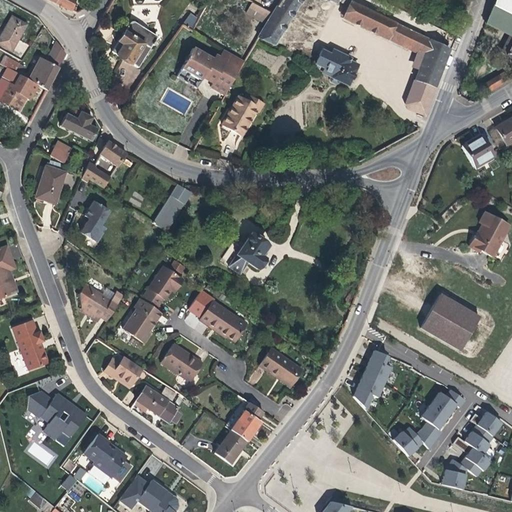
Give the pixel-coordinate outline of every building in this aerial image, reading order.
[(48,0),(65,8),(71,11),(74,12),(75,8),(73,7),(74,0),(48,0)] [(191,32),(209,0),(205,0),(195,17),(189,13),(181,26),(191,32)] [(301,0),(280,0),(272,14),(266,24),(258,37),(273,44),(301,0)] [(511,0),(494,0),(492,6),(511,15),(511,0)] [(349,1),(346,5),(341,15),(343,17),(343,18),(386,39),(387,38),(394,23),(349,1)] [(266,24),(272,14),(251,3),(246,14),(266,24)] [(510,35),(511,36),(511,15),(492,6),(485,23),(510,35)] [(0,45),(11,51),(26,25),(11,17),(0,36),(0,45)] [(153,46),(156,42),(154,41),(157,37),(134,22),(129,23),(121,36),(111,52),(130,65),(131,64),(137,68),(152,45),(153,46)] [(414,52),(422,36),(394,23),(387,38),(414,52)] [(434,88),(449,49),(422,36),(414,52),(424,56),(414,81),(434,88)] [(511,41),(511,42),(508,40),(501,52),(511,57),(511,59),(511,60),(511,41)] [(45,61),(58,68),(65,54),(55,41),(45,61)] [(223,95),(243,61),(223,50),(218,58),(214,55),(212,60),(192,49),(187,57),(187,56),(185,60),(186,60),(180,69),(201,81),(203,76),(208,79),(213,82),(210,87),(223,95)] [(322,73),(330,77),(338,81),(348,85),(355,69),(347,66),(349,61),(350,60),(349,58),(332,50),(330,55),(321,50),(315,64),(324,68),(322,73)] [(19,64),(4,56),(0,62),(0,64),(7,69),(7,68),(14,72),(19,64)] [(53,78),(58,68),(45,61),(40,58),(28,79),(28,80),(37,85),(46,90),(53,78)] [(356,67),(357,64),(349,61),(347,66),(355,69),(356,67)] [(20,75),(24,67),(19,64),(14,72),(20,75)] [(5,88),(25,99),(29,101),(32,94),(37,85),(28,80),(20,76),(20,75),(14,72),(7,68),(7,69),(1,80),(8,83),(5,88)] [(508,79),(505,74),(502,73),(498,76),(502,83),(508,79)] [(489,91),(502,83),(498,76),(484,84),(489,91)] [(425,114),(434,88),(414,81),(406,104),(409,109),(425,114)] [(25,99),(5,88),(3,92),(7,95),(2,103),(18,112),(25,99)] [(258,113),(263,103),(249,96),(246,102),(257,108),(255,111),(258,113)] [(255,111),(257,108),(246,102),(237,97),(221,125),(232,131),(241,136),(255,111)] [(91,141),(97,130),(88,125),(91,119),(90,117),(80,113),(76,120),(73,118),(65,114),(60,126),(91,141)] [(511,142),(511,117),(509,119),(495,128),(504,144),(506,146),(511,142)] [(504,144),(495,128),(488,132),(498,148),(504,144)] [(494,156),(482,135),(472,141),(461,147),(467,157),(474,168),(494,156)] [(71,149),(56,142),(54,146),(68,154),(71,149)] [(117,167),(125,154),(117,148),(107,142),(99,155),(117,167)] [(63,164),(68,154),(54,146),(49,156),(63,164)] [(109,178),(94,169),(95,166),(88,162),(81,179),(87,183),(88,179),(103,188),(109,178)] [(54,204),(64,173),(45,167),(35,198),(43,200),(42,203),(43,204),(45,204),(46,201),(54,204)] [(183,204),(190,193),(176,184),(169,196),(183,204)] [(165,232),(183,204),(169,196),(152,223),(165,232)] [(105,228),(100,225),(108,212),(92,202),(84,216),(88,219),(80,232),(88,238),(96,242),(105,228)] [(508,245),(500,241),(508,226),(484,212),(478,223),(481,225),(478,230),(475,236),(474,235),(468,247),(479,252),(479,251),(491,257),(499,261),(508,245)] [(260,256),(266,246),(258,241),(249,235),(247,238),(244,236),(241,240),(238,239),(236,242),(241,246),(227,266),(239,274),(246,263),(256,270),(263,258),(260,256)] [(9,278),(11,277),(8,271),(12,269),(13,266),(6,246),(0,248),(0,298),(5,297),(17,293),(13,283),(11,283),(9,278)] [(179,274),(184,268),(173,260),(168,266),(179,274)] [(171,290),(173,287),(177,289),(183,280),(163,266),(140,300),(155,310),(162,299),(164,300),(168,294),(171,290)] [(106,322),(122,296),(116,292),(114,294),(106,289),(102,295),(85,284),(78,294),(79,301),(81,308),(99,319),(100,318),(106,322)] [(459,351),(478,317),(439,295),(420,328),(459,351)] [(151,327),(161,313),(155,310),(140,300),(139,299),(133,308),(135,309),(122,329),(143,343),(149,335),(147,334),(151,327)] [(246,324),(212,301),(198,320),(208,327),(209,325),(225,336),(234,342),(246,324)] [(99,319),(81,308),(79,310),(97,322),(99,319)] [(41,350),(38,343),(40,342),(42,341),(39,332),(36,333),(31,320),(11,327),(20,349),(28,371),(48,363),(42,350),(41,350)] [(225,336),(209,325),(208,327),(215,332),(224,338),(225,336)] [(189,383),(202,364),(187,354),(173,344),(160,363),(189,383)] [(294,376),(299,369),(271,348),(259,366),(271,375),(277,379),(278,377),(291,386),(296,378),(294,376)] [(373,351),(362,374),(383,383),(389,368),(385,366),(389,358),(373,351)] [(141,369),(123,357),(119,363),(112,359),(104,371),(111,376),(112,374),(130,386),(141,369)] [(130,386),(112,374),(111,376),(121,383),(128,388),(130,386)] [(362,374),(352,397),(365,411),(372,396),(376,398),(383,383),(362,374)] [(291,386),(278,377),(277,379),(290,387),(291,386)] [(181,415),(177,408),(145,386),(135,401),(146,409),(154,414),(168,423),(170,421),(175,424),(181,415)] [(171,401),(175,394),(165,387),(161,394),(171,401)] [(438,392),(429,405),(446,418),(455,405),(458,408),(464,401),(449,390),(444,397),(438,392)] [(74,412),(63,404),(65,401),(56,394),(51,401),(40,391),(27,396),(26,409),(39,418),(40,417),(48,423),(42,431),(54,440),(61,432),(69,438),(86,416),(77,409),(74,412)] [(254,429),(259,422),(257,421),(262,413),(244,400),(224,427),(230,431),(245,442),(254,429)] [(74,412),(77,409),(71,405),(65,401),(63,404),(74,412)] [(146,409),(135,401),(133,404),(144,412),(146,409)] [(446,418),(429,405),(419,418),(426,422),(420,429),(435,440),(440,432),(437,430),(446,418)] [(490,436),(499,423),(484,412),(480,419),(473,414),(468,420),(475,425),(490,436)] [(486,444),(491,437),(490,436),(475,425),(463,442),(468,446),(471,448),(480,455),(488,445),(486,444)] [(427,449),(435,440),(420,429),(414,435),(408,427),(402,433),(401,432),(391,440),(406,457),(422,443),(427,449)] [(240,450),(245,442),(230,431),(214,453),(228,464),(239,449),(240,450)] [(110,478),(124,460),(122,458),(121,454),(117,451),(113,452),(106,446),(107,444),(108,443),(97,435),(82,454),(93,462),(92,464),(110,478)] [(451,444),(463,452),(468,446),(463,442),(456,437),(451,444)] [(33,443),(28,452),(49,464),(54,456),(33,443)] [(480,455),(471,448),(466,454),(458,465),(465,470),(475,477),(480,470),(481,471),(488,461),(480,455)] [(237,453),(240,450),(239,449),(228,464),(229,464),(237,453)] [(458,465),(451,459),(444,470),(440,485),(460,490),(465,470),(458,465)] [(78,482),(86,472),(80,468),(72,477),(77,481),(78,482)] [(68,491),(77,481),(72,477),(69,475),(61,486),(68,491)] [(176,509),(178,506),(177,500),(175,497),(171,496),(170,497),(164,493),(166,491),(151,480),(148,484),(136,475),(118,501),(130,510),(136,502),(150,511),(149,511),(174,511),(176,509)] [(50,511),(54,508),(46,502),(35,493),(29,500),(44,511),(50,511)] [(330,502),(321,511),(346,511),(350,507),(330,502)]
